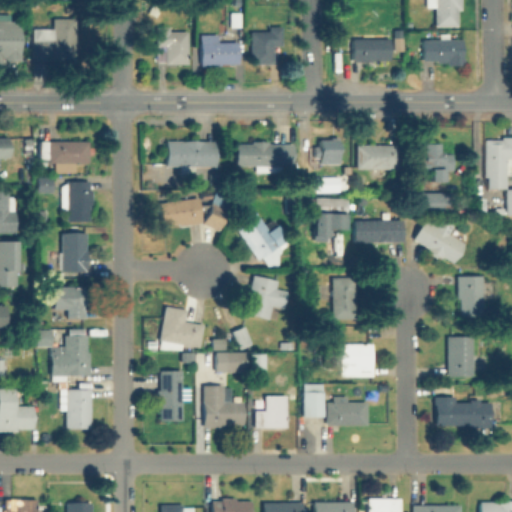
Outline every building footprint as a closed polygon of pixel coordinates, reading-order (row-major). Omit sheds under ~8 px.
[(459,0),(459,8),(455,8),(455,25),(433,25),(433,1),(425,1),(425,0),(459,0)] [(0,18),(18,19),(18,60),(0,60),(0,18)] [(74,18),(73,59),(58,59),(58,54),(31,53),(31,28),(51,28),(51,18),(74,18)] [(186,31),(186,63),(155,62),(155,25),(167,25),(166,31),(186,31)] [(271,62),(249,63),(248,31),(268,30),(267,25),(280,25),(281,44),(270,45),(271,62)] [(450,30),(450,38),(461,38),(462,65),(445,65),(445,61),(434,61),(434,59),(420,60),(420,38),(436,38),(436,31),(450,30)] [(389,37),(389,54),(386,54),(386,59),(350,58),(351,36),(389,37)] [(237,40),(237,62),(219,62),(219,64),(199,65),(199,41),(237,40)] [(340,134),(340,162),(314,162),(315,134),(340,134)] [(511,136),(511,158),(504,158),(504,186),(486,186),(486,176),(482,176),(482,138),(500,138),(500,136),(511,136)] [(87,139),(87,160),(73,160),(72,171),(52,171),(52,162),(47,162),(47,139),(87,139)] [(213,139),(213,164),(191,164),(191,171),(178,171),(178,164),(164,164),(164,139),(213,139)] [(266,140),(266,142),(279,142),(279,145),(290,145),(290,163),(278,163),(278,170),(254,170),(253,164),(234,164),(234,142),(250,142),(250,140),(266,140)] [(450,141),(451,167),(440,167),(440,179),(429,179),(428,168),(419,168),(418,158),(423,158),(422,142),(450,141)] [(397,143),(396,167),(353,167),(354,143),(397,143)] [(37,192),(37,177),(50,178),(50,192),(37,192)] [(87,179),(87,190),(90,190),(90,204),(88,204),(88,219),(65,220),(65,207),(60,207),(59,186),(66,179),(87,179)] [(511,212),(504,213),(503,188),(511,187),(511,212)] [(13,196),(13,231),(0,231),(0,190),(6,190),(6,196),(13,196)] [(451,190),(451,210),(414,210),(414,190),(451,190)] [(292,211),(284,211),(283,193),(291,193),(292,211)] [(348,194),(347,227),(328,227),(328,240),(311,240),(311,194),(348,194)] [(200,221),(177,224),(177,222),(160,224),(157,202),(196,196),(200,221)] [(216,230),(200,222),(210,202),(226,210),(216,230)] [(252,211),(261,224),(270,218),(286,242),(280,246),(278,251),(277,252),(277,266),(267,266),(260,256),(255,259),(232,225),(252,211)] [(402,217),(402,240),(351,240),(351,217),(402,217)] [(422,219),(435,226),(440,220),(450,226),(446,232),(461,241),(450,261),(411,238),(422,219)] [(83,231),(84,268),(59,269),(59,232),(83,231)] [(0,239),(14,239),(14,284),(0,284),(0,239)] [(285,293),(280,308),(269,305),(266,317),(242,311),(251,274),(275,280),(272,289),(285,293)] [(352,275),(351,317),(330,317),(330,275),(352,275)] [(488,281),(488,295),(480,295),(480,313),(457,313),(457,297),(455,297),(455,275),(479,275),(480,281),(488,281)] [(82,286),(82,319),(66,319),(65,308),(51,308),(51,286),(82,286)] [(201,323),(197,346),(180,343),(179,347),(157,348),(158,339),(157,339),(163,304),(183,308),(181,320),(201,323)] [(250,339),(238,346),(228,329),(240,322),(250,339)] [(50,325),(50,343),(31,343),(31,324),(50,325)] [(84,334),(84,350),(87,350),(87,373),(80,373),(80,379),(67,380),(67,374),(48,374),(48,345),(61,345),(61,334),(84,334)] [(445,376),(445,337),(472,337),(472,376),(445,376)] [(277,352),(277,341),(292,341),(292,352),(277,352)] [(338,377),(338,344),(371,344),(371,377),(338,377)] [(179,361),(179,350),(194,350),(194,361),(179,361)] [(244,350),(244,370),(222,370),(222,350),(244,350)] [(264,351),(264,369),(247,368),(248,351),(264,351)] [(180,400),(180,419),(158,419),(157,403),(155,403),(155,388),(158,388),(157,369),(179,369),(180,386),(190,386),(190,400),(180,400)] [(321,381),(321,414),(299,413),(299,380),(321,381)] [(240,401),(240,422),(224,422),(223,426),(201,426),(201,384),(221,384),(221,386),(229,386),(229,401),(240,401)] [(32,405),(32,427),(14,427),(15,430),(0,429),(0,387),(11,387),(11,404),(32,405)] [(88,427),(64,427),(64,387),(88,387),(88,427)] [(283,394),(284,425),(253,425),(253,395),(283,394)] [(345,394),(344,401),(364,401),(364,423),(323,423),(323,400),(329,400),(330,394),(345,394)] [(487,400),(487,426),(465,426),(465,423),(432,423),(432,402),(431,402),(431,395),(452,395),(452,401),(487,400)] [(233,497),(233,499),(249,499),(249,511),(209,511),(210,499),(219,499),(219,497),(233,497)] [(397,498),(397,511),(366,511),(366,498),(397,498)] [(36,500),(36,511),(2,511),(2,500),(36,500)] [(300,500),(300,511),(260,511),(260,500),(300,500)] [(350,500),(350,511),(310,511),(310,500),(350,500)] [(511,500),(511,511),(478,511),(478,500),(511,500)] [(88,502),(88,511),(63,511),(63,502),(88,502)] [(456,511),(456,503),(407,504),(407,511),(456,511)]
